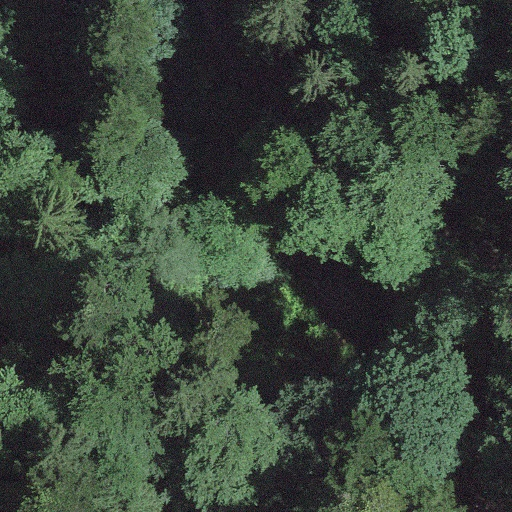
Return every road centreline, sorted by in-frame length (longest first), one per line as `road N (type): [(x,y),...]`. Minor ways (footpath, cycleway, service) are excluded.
road 1 (track): [(511,316),(471,250),(313,125),(271,81),(217,0)]
road 2 (track): [(303,511),(338,498),(453,509),(480,499),(511,459)]
